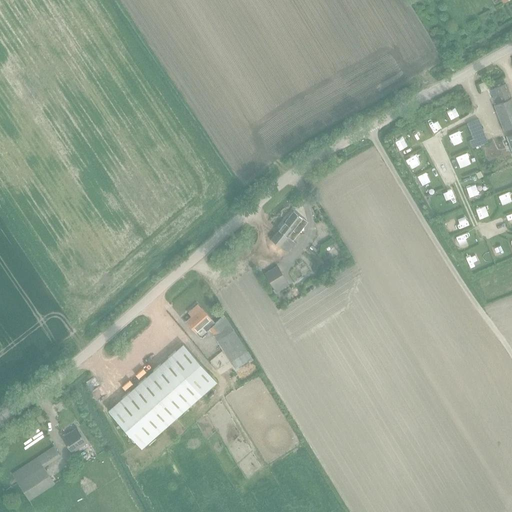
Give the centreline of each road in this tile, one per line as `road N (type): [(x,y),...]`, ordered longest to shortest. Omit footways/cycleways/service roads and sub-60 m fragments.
road 1 (tertiary): [(0,417),(86,353),(282,180),(368,126)]
road 2 (unclassified): [(511,355),(447,263),(368,126)]
road 3 (tertiary): [(368,126),(511,46)]
